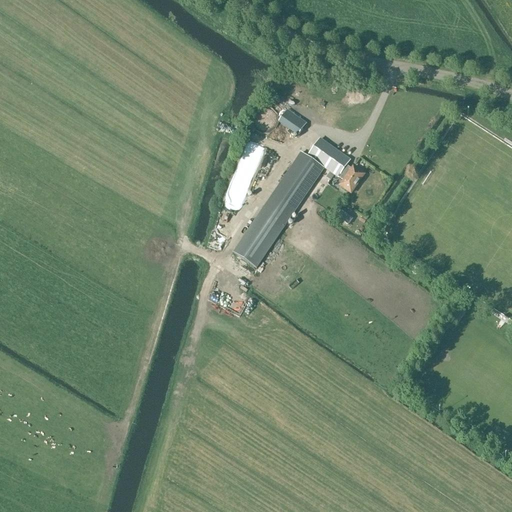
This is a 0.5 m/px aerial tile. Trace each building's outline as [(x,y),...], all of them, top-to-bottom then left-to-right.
[(257,111),(252,118),(252,125),(255,132),(260,135),(269,135),(274,130),(278,124),(277,116),(271,111),(264,108),(257,111)] [(298,138),(306,126),(287,112),(278,124),(298,138)] [(350,162),(319,141),(308,158),(302,154),(233,254),(256,270),(325,171),(337,179),(338,178),(344,182),(340,187),(351,195),(364,176),(353,168),(351,171),(345,167),(350,162)] [(353,226),(360,216),(346,207),(339,216),(353,226)] [(283,261),(273,256),(270,261),(267,259),(263,267),(276,274),(283,261)] [(370,300),(384,280),(372,272),(359,292),(370,300)]
